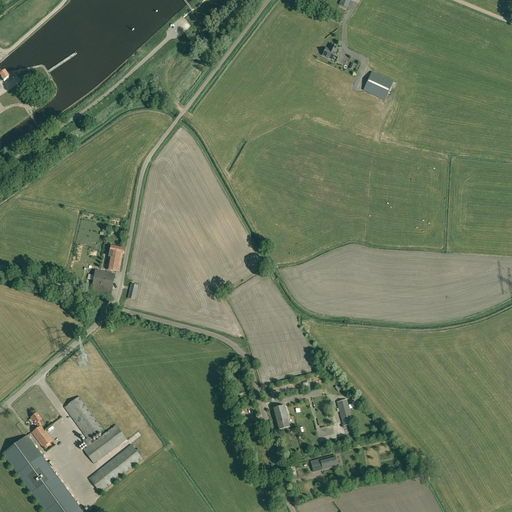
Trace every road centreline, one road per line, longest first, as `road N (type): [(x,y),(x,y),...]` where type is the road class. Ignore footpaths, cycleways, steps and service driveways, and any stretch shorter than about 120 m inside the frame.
road 1 (unclassified): [(113,308),(146,160),(270,0)]
road 2 (unclassified): [(293,511),(242,353),(214,335),(113,308)]
road 3 (unclassified): [(0,411),(113,308)]
road 4 (unclassified): [(113,308),(0,267)]
